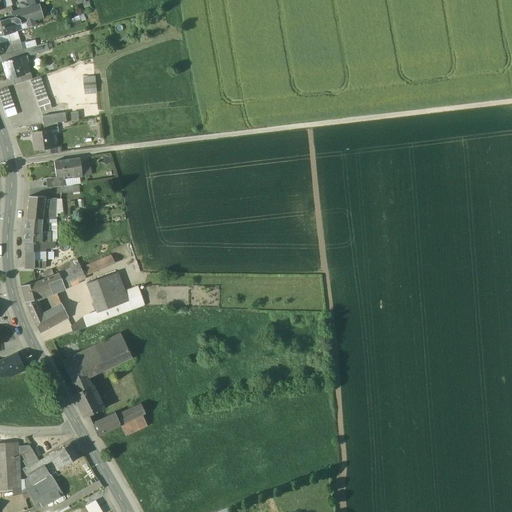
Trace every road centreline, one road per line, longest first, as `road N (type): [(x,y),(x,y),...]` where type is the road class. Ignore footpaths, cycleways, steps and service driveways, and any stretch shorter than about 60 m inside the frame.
road 1 (track): [(9,163),(511,101)]
road 2 (secondary): [(128,511),(13,300),(9,163),(0,128)]
